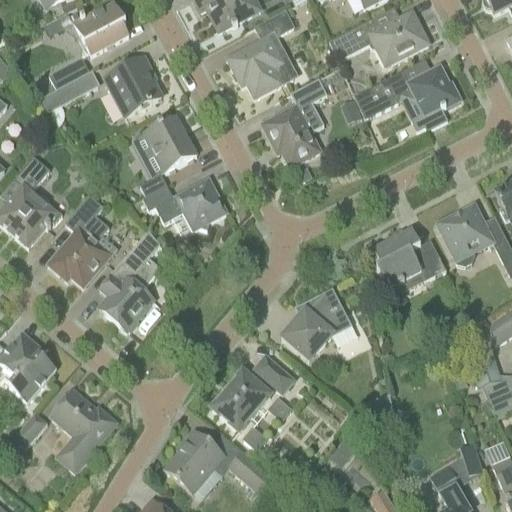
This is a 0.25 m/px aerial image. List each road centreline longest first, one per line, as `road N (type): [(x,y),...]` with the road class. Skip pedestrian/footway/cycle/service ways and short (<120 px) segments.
road 1 (unclassified): [(292,251),(154,0)]
road 2 (unclassified): [(292,251),(314,228),(508,125)]
road 3 (unclassified): [(160,407),(0,273)]
road 4 (unclassified): [(160,407),(292,251)]
road 5 (unclassified): [(508,125),(445,0)]
